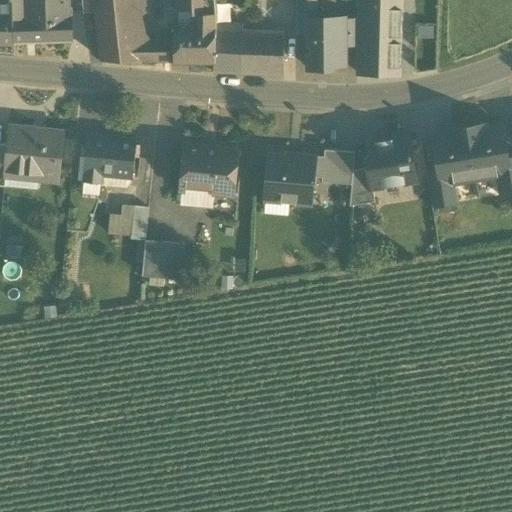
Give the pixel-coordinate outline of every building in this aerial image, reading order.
[(0,0),(0,9),(0,16),(0,43),(13,43),(13,41),(13,19),(24,18),(23,0),(0,0)] [(66,0),(23,0),(24,18),(13,19),(13,41),(70,40),(69,8),(67,8),(66,0)] [(133,0),(81,0),(83,13),(95,12),(101,60),(141,62),(141,61),(139,42),(135,6),(133,0)] [(133,0),(135,6),(139,42),(150,42),(145,0),(133,0)] [(192,13),(214,14),(212,0),(178,0),(179,10),(192,9),(192,13)] [(296,0),(296,33),(308,33),(308,18),(315,18),(314,0),(296,0)] [(386,0),(386,5),(401,6),(401,10),(402,10),(402,0),(386,0)] [(358,74),(400,74),(401,10),(401,6),(386,5),(359,5),(358,74)] [(214,62),(214,24),(214,14),(192,13),(192,26),(174,26),(174,43),(174,61),(174,62),(214,62)] [(308,68),(330,68),(330,64),(344,64),(344,45),(344,21),(344,18),(315,18),(308,18),(308,33),(308,68)] [(344,45),(356,45),(356,21),(344,21),(344,45)] [(242,25),(214,24),(214,62),(214,73),(283,76),(283,32),(242,30),(242,25)] [(139,42),(141,61),(174,61),(174,43),(150,42),(139,42)] [(38,180),(58,182),(63,130),(62,130),(61,134),(32,131),(32,127),(9,125),(7,144),(5,170),(6,170),(38,173),(38,180)] [(480,125),(466,128),(475,179),(497,175),(509,173),(507,159),(502,126),(484,129),(480,125)] [(452,183),(475,179),(466,128),(454,130),(450,134),(433,137),(439,170),(441,185),(452,183)] [(83,182),(100,183),(101,171),(132,174),(135,139),(87,135),(83,182)] [(368,168),(371,188),(372,188),(415,181),(408,137),(368,144),(371,159),(367,160),(368,168)] [(185,147),(181,185),(214,188),(214,192),(233,194),(237,152),(185,147)] [(323,157),(315,156),(313,177),(322,178),(322,182),(351,185),(353,170),(354,152),(324,149),(323,157)] [(297,158),(269,155),(266,193),(287,195),(287,201),(311,204),(313,177),(315,156),(298,154),(297,158)] [(511,194),(511,158),(507,159),(509,173),(497,175),(501,197),(511,194)] [(351,185),(349,206),(375,202),(372,188),(371,188),(368,168),(353,170),(351,185)] [(37,189),(38,180),(38,173),(6,170),(5,186),(37,189)] [(426,173),(432,208),(456,204),(452,183),(441,185),(439,170),(426,173)] [(101,171),(100,183),(127,185),(131,180),(132,174),(101,171)] [(100,183),(83,182),(82,193),(99,195),(100,183)] [(212,207),(214,192),(214,188),(181,185),(181,192),(182,192),(181,204),(212,207)] [(287,201),(265,199),(264,213),(285,215),(287,201)] [(132,236),(135,206),(122,205),(121,215),(110,214),(108,234),(132,236)] [(132,238),(145,239),(148,207),(135,206),(132,236),(132,238)] [(142,276),(180,280),(184,244),(145,240),(142,276)]
